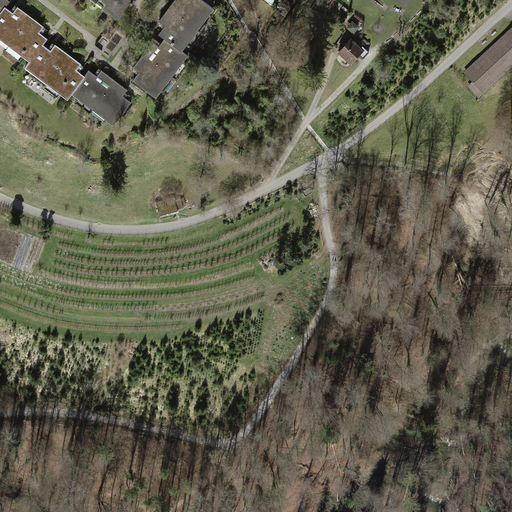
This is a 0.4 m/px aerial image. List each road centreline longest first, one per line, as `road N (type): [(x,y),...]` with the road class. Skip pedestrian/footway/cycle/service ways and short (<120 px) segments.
road 1 (residential): [(0,199),(86,227),(153,230),(204,219),(331,155),(511,3)]
road 2 (track): [(0,415),(83,415),(215,443),(239,440),(331,287),(320,161)]
